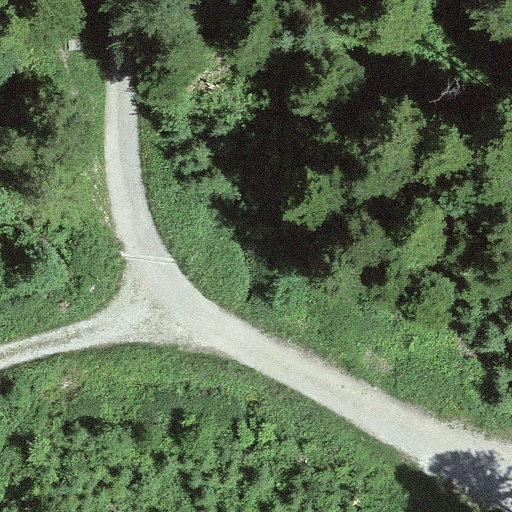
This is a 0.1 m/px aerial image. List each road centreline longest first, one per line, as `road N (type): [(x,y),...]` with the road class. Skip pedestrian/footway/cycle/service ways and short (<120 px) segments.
road 1 (track): [(511,482),(246,346),(173,291),(124,198),(118,94),(125,0)]
road 2 (track): [(173,291),(0,345)]
